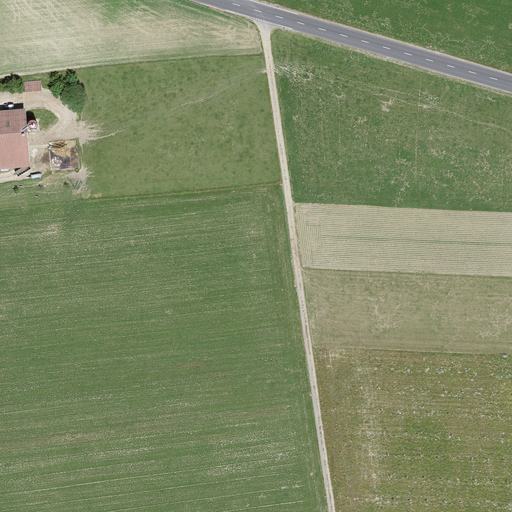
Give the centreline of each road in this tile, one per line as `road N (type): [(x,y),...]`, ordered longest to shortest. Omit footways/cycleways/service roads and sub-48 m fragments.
road 1 (track): [(261,11),(330,511)]
road 2 (tertiary): [(220,0),(511,84)]
